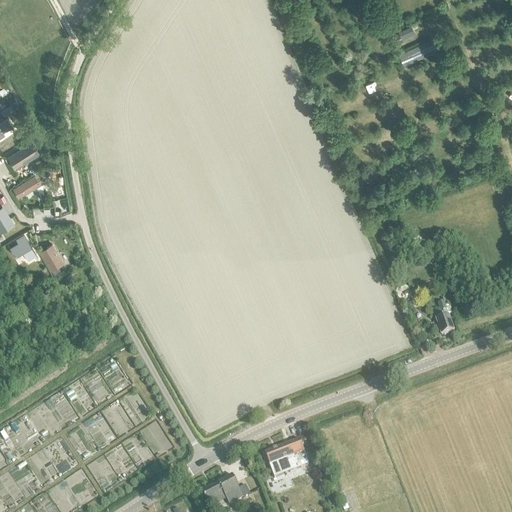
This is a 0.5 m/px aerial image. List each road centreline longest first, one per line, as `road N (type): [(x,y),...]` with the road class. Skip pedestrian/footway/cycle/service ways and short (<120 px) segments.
road 1 (unclassified): [(203,461),(136,348),(80,219),(67,92),(79,51),(113,0)]
road 2 (tertiary): [(203,461),(308,409),(511,333)]
